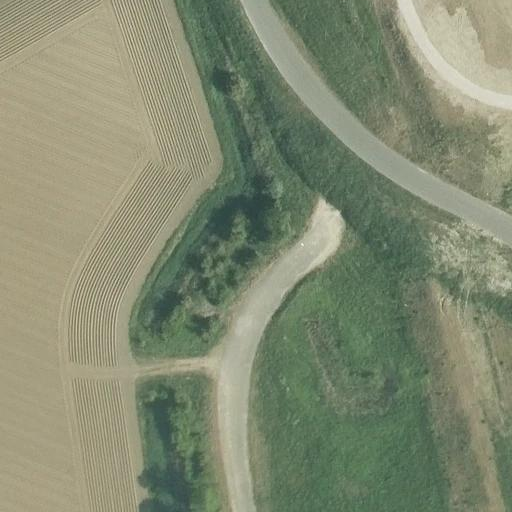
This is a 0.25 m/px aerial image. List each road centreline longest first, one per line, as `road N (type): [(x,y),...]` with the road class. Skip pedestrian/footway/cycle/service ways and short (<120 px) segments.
road 1 (unclassified): [(511,237),(401,172),(341,124),(284,60),(249,0)]
road 2 (unclassified): [(247,511),(235,452),(246,335),(318,240)]
